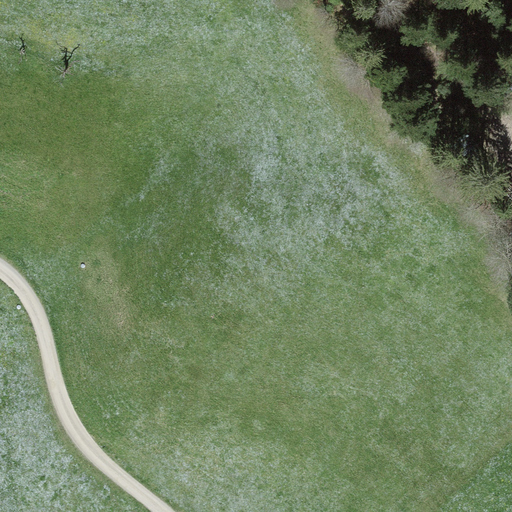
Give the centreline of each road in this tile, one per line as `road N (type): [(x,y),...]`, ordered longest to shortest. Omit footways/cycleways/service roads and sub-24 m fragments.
road 1 (track): [(164,511),(78,433),(38,317),(0,269)]
road 2 (track): [(511,132),(424,51),(396,0)]
